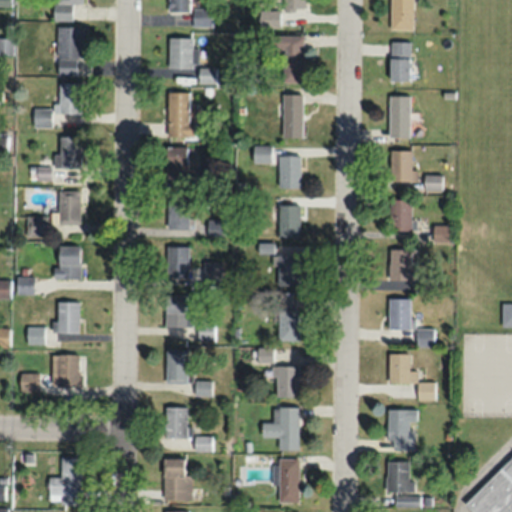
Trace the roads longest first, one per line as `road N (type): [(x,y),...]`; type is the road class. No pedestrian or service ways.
road 1 (residential): [(123,511),(128,0)]
road 2 (residential): [(344,511),(347,0)]
road 3 (residential): [(0,426),(125,428)]
